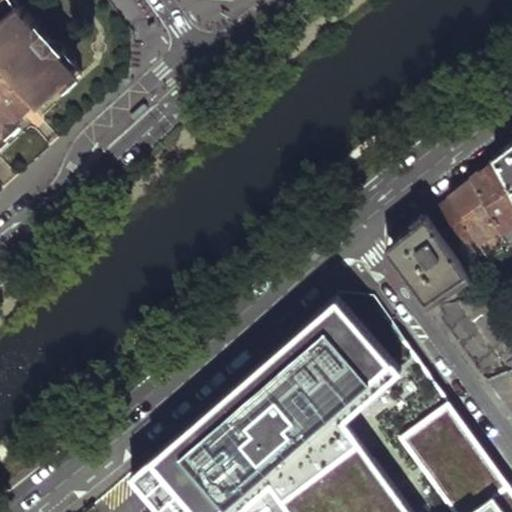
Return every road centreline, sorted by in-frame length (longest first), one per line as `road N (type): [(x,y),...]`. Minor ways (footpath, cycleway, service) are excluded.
road 1 (primary): [(348,226),(4,511)]
road 2 (primary): [(0,251),(213,70)]
road 3 (residential): [(348,226),(511,452)]
road 4 (primary): [(511,97),(348,226)]
